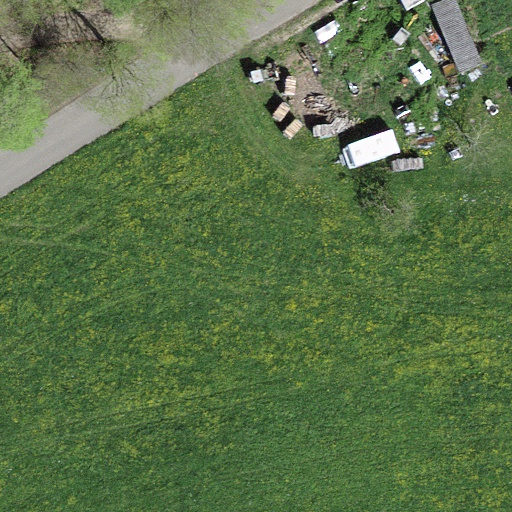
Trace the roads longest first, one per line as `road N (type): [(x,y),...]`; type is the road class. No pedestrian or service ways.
road 1 (residential): [(279,0),(0,170)]
road 2 (track): [(237,26),(0,36)]
